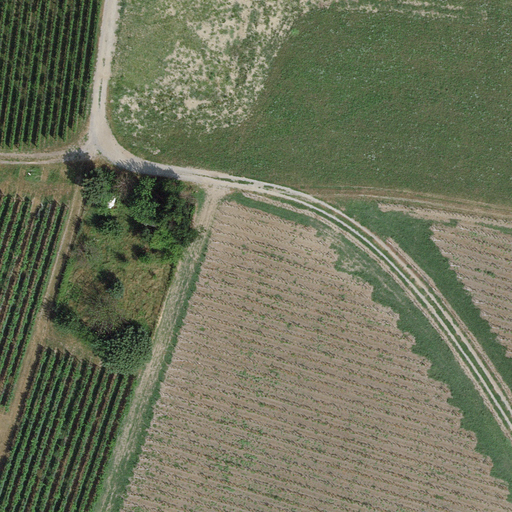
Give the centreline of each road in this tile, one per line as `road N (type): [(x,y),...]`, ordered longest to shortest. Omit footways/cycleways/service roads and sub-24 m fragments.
road 1 (track): [(108,0),(96,106),(100,134),(118,159),(281,190),(355,228),(436,306),(511,432)]
road 2 (track): [(511,220),(281,190)]
